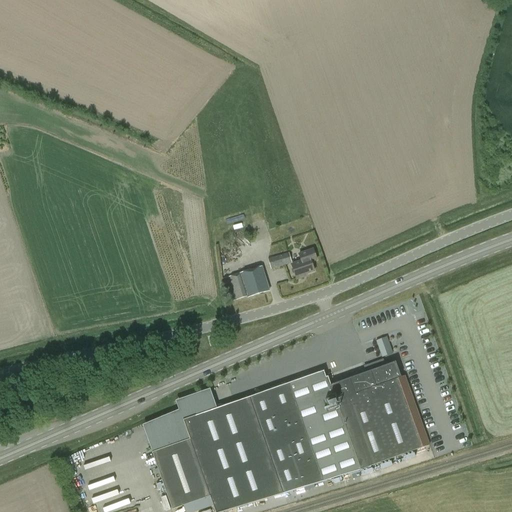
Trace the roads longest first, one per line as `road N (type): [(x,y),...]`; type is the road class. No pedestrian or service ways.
road 1 (secondary): [(0,459),(330,316)]
road 2 (unclassified): [(323,294),(0,374)]
road 3 (unclassified): [(511,216),(323,294)]
road 4 (secondary): [(330,316),(511,240)]
